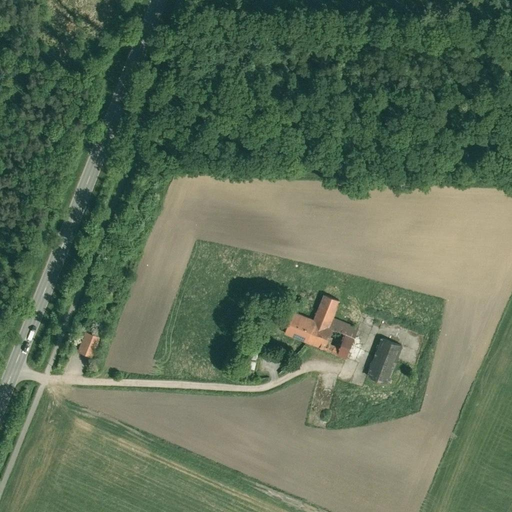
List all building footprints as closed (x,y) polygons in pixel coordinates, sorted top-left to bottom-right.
[(339,300),(325,295),(315,320),(308,341),(347,357),(359,328),(333,317),(339,300)] [(315,320),(294,312),(285,332),(308,341),(315,320)] [(99,339),(83,333),(76,353),(87,357),(91,358),(99,339)] [(382,337),(368,375),(388,383),(402,345),(382,337)] [(252,378),(258,351),(248,349),(242,376),(252,378)] [(315,387),(304,385),(301,395),(313,398),(315,387)]
